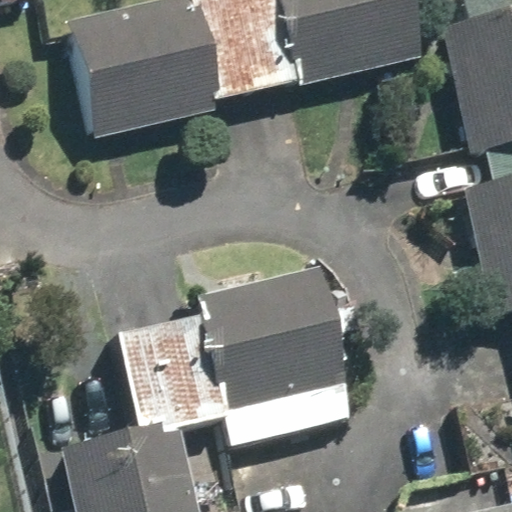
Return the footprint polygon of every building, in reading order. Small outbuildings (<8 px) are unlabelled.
[(190,0),(67,26),(92,141),(215,114),(213,104),(191,5),(190,0)] [(275,0),(215,0),(191,5),(213,104),(294,87),(275,0)] [(410,0),(275,0),(294,87),(424,59),(410,0)] [(482,157),(488,184),(491,184),(511,179),(511,0),(430,0),(464,161),(482,157)] [(511,179),(491,184),(488,184),(458,191),(486,320),(511,314),(511,179)] [(111,340),(131,435),(181,424),(219,416),(226,451),(355,424),(322,272),(194,299),(199,321),(111,340)] [(131,435),(58,451),(71,511),(199,511),(181,424),(131,435)]
